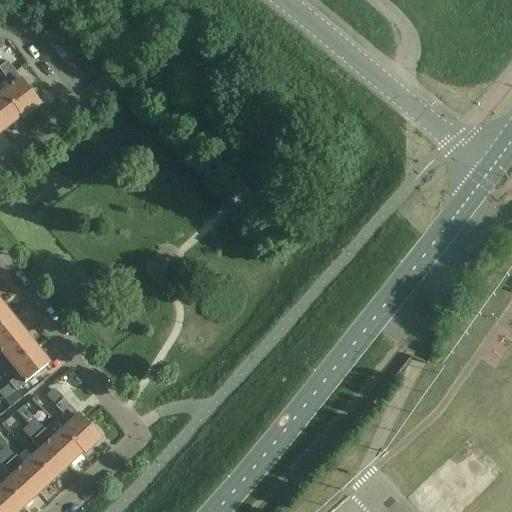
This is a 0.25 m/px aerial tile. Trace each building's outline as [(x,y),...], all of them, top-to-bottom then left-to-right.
[(8,89),(0,94),(0,95),(19,119),(20,121),(39,107),(6,64),(0,68),(0,73),(5,80),(3,83),(8,89)] [(19,119),(0,95),(0,128),(3,132),(19,119)] [(0,325),(10,318),(0,305),(0,325)] [(0,351),(22,334),(10,318),(0,325),(0,351)] [(11,369),(35,350),(22,334),(0,351),(0,364),(4,361),(11,369)] [(1,391),(0,392),(0,397),(3,402),(9,409),(22,399),(16,392),(48,366),(35,350),(11,369),(2,375),(10,385),(1,391)] [(61,431),(84,455),(99,440),(53,390),(45,397),(55,408),(54,408),(63,417),(61,420),(66,426),(61,431)] [(28,425),(27,426),(66,468),(67,467),(80,455),(82,457),(84,455),(61,431),(60,431),(54,425),(46,433),(44,430),(43,431),(33,420),(28,425)] [(27,426),(21,432),(31,442),(30,443),(39,452),(31,458),(52,481),(66,468),(27,426)] [(25,451),(16,459),(15,457),(14,458),(5,447),(0,451),(0,454),(37,495),(52,481),(31,458),(25,451)] [(1,486),(22,509),(37,495),(0,454),(0,466),(2,469),(1,470),(10,478),(1,486)] [(18,511),(22,509),(1,486),(0,487),(0,511),(18,511)]
